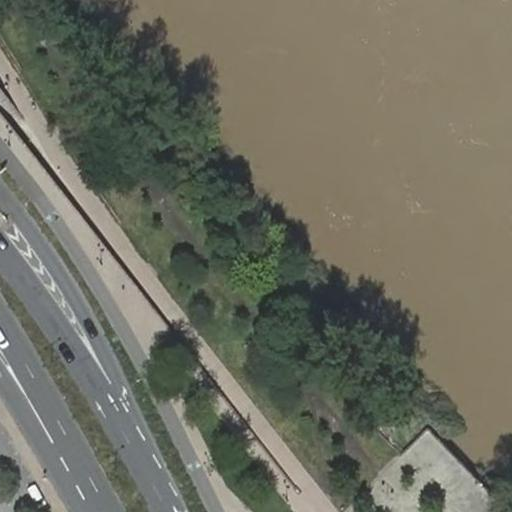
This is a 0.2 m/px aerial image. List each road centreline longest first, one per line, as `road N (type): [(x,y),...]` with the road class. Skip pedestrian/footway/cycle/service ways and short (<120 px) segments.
road 1 (secondary): [(147,472),(125,392),(88,318),(0,191)]
road 2 (secondary): [(147,472),(0,249)]
road 3 (secondary): [(0,322),(95,501)]
road 4 (secondary): [(0,378),(40,445),(95,501)]
